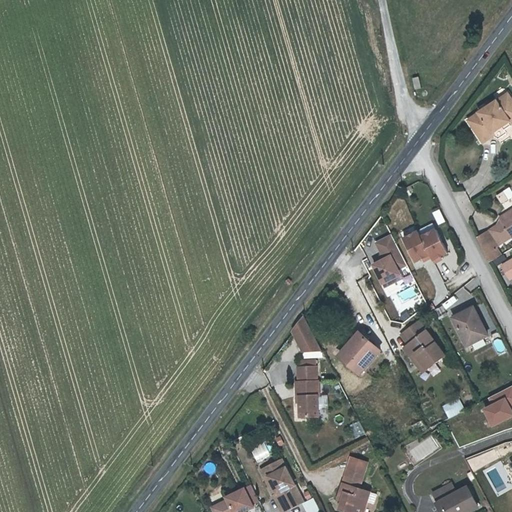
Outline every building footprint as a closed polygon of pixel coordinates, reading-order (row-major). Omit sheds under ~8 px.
[(417,89),(423,88),(420,77),(414,78),(417,89)] [(493,130),(500,126),(507,121),(509,120),(511,123),(511,122),(511,98),(508,93),(470,119),(484,141),(495,133),(493,130)] [(507,121),(500,126),(503,130),(510,125),(507,121)] [(432,211),(436,224),(444,222),(439,209),(432,211)] [(499,227),(480,240),(493,264),(503,257),(498,249),(511,239),(511,215),(510,212),(501,218),(502,219),(499,227)] [(420,229),(405,236),(416,259),(424,256),(425,258),(432,254),(435,260),(442,257),(441,254),(449,250),(438,227),(423,234),(420,229)] [(393,232),(378,240),(386,256),(374,262),(383,280),(390,277),(396,278),(403,275),(399,266),(408,262),(393,232)] [(476,307),(456,317),(470,344),(490,335),(476,307)] [(305,315),(294,330),(304,351),(324,351),(305,315)] [(404,334),(411,343),(429,367),(445,354),(421,322),(404,334)] [(359,331),(353,338),(356,341),(341,358),(359,373),(380,350),(359,331)] [(356,341),(353,338),(338,355),(341,358),(356,341)] [(499,355),(507,352),(501,338),(493,341),(499,355)] [(425,370),(429,367),(411,343),(407,346),(425,370)] [(320,380),(320,367),(300,367),(300,380),(297,381),(297,393),(300,394),(300,415),(319,415),(319,394),(322,393),(323,380),(320,380)] [(442,405),(446,418),(464,411),(460,399),(442,405)] [(336,412),(332,421),(341,425),(345,416),(336,412)] [(397,424),(402,438),(425,429),(419,415),(397,424)] [(259,463),(276,452),(269,441),(252,452),(259,463)] [(284,458),(266,467),(279,492),(275,494),(284,511),(306,501),(284,458)] [(350,469),(366,474),(370,463),(353,458),(350,469)] [(205,466),(210,475),(218,470),(212,461),(205,466)] [(262,469),(275,494),(279,492),(266,467),(262,469)] [(340,507),(356,511),(364,511),(373,490),(362,486),(366,474),(350,469),(340,495),(344,497),(343,501),(340,507)] [(431,489),(441,508),(445,505),(448,511),(459,511),(477,502),(466,483),(455,489),(449,479),(431,489)] [(213,506),(215,511),(242,511),(255,506),(254,504),(261,500),(253,484),(228,496),(229,498),(213,506)] [(304,504),(307,511),(322,511),(316,498),(304,504)]
